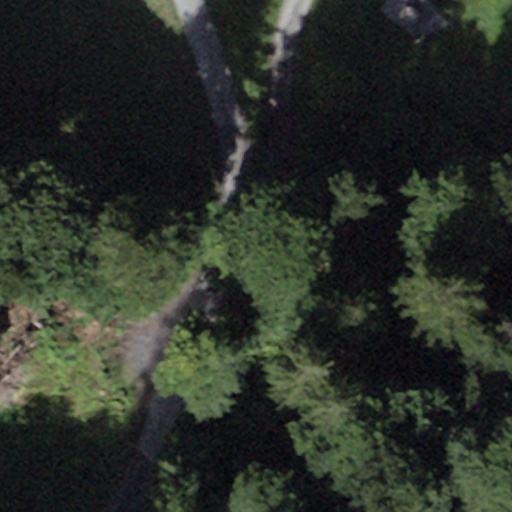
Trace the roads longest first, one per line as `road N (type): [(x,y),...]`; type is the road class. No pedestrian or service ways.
road 1 (track): [(126,511),(196,349),(240,186)]
road 2 (unclassified): [(240,186),(186,0)]
road 3 (unknown): [(204,51),(262,54),(297,37),(337,0)]
